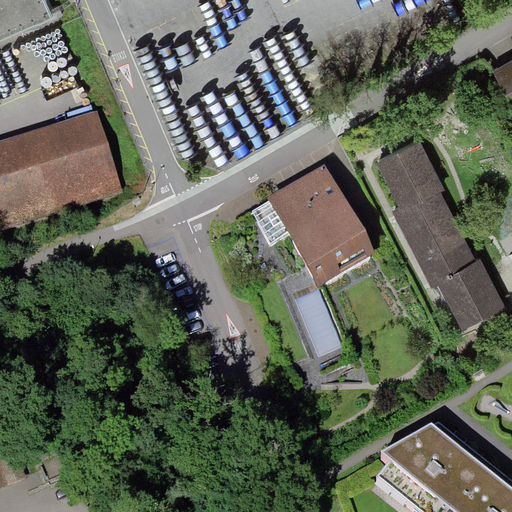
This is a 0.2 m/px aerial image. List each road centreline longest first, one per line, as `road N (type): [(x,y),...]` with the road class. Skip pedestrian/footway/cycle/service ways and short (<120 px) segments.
road 1 (residential): [(182,208),(511,19)]
road 2 (residential): [(182,208),(312,511)]
road 3 (residential): [(97,0),(182,208)]
